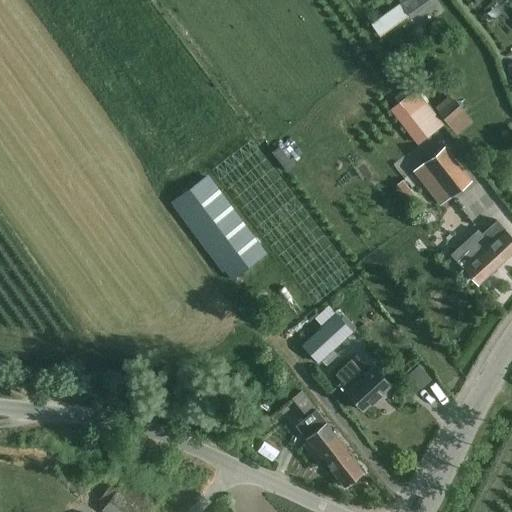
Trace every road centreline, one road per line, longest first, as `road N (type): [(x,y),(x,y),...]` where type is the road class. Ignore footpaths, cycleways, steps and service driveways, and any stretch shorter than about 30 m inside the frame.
road 1 (unclassified): [(329,511),(146,430),(0,406)]
road 2 (tertiary): [(421,511),(511,340)]
